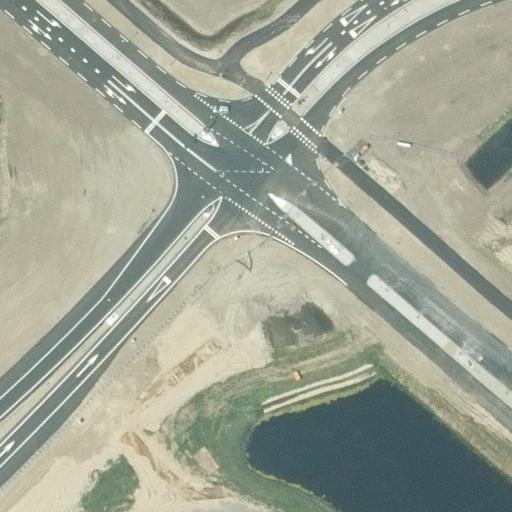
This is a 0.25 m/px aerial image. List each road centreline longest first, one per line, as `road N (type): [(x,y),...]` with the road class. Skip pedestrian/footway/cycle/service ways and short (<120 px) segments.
road 1 (motorway): [(0,455),(242,200)]
road 2 (unclassified): [(242,200),(511,423)]
road 3 (motorway): [(214,182),(0,407)]
road 4 (unclassified): [(511,359),(275,162)]
road 5 (secondary): [(6,0),(214,182)]
road 6 (secondary): [(275,162),(379,53),(477,0)]
road 7 (secondary): [(249,144),(69,0)]
road 8 (secondary): [(407,0),(318,65),(249,144)]
